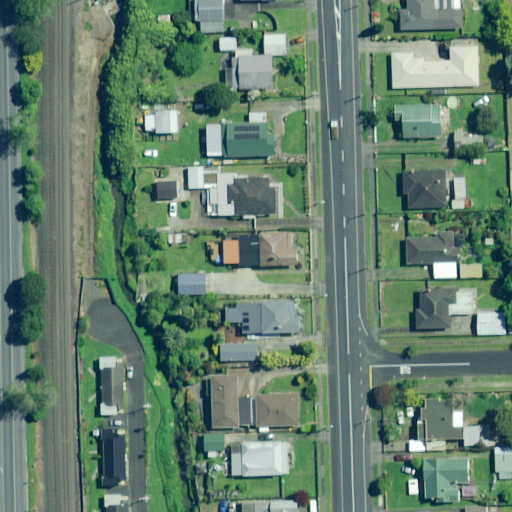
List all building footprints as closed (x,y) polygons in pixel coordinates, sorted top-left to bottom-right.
[(223,32),(221,0),(195,0),(196,21),(201,21),(201,32),(223,32)] [(407,0),(407,10),(400,10),(401,29),(461,29),(460,0),(407,0)] [(236,52),(236,58),(225,58),(226,68),(226,89),(272,89),(272,55),(286,55),(286,35),(265,35),(265,55),(253,55),(253,49),(236,49),(236,52)] [(479,86),(478,47),(451,48),(451,61),(424,62),(424,58),(419,58),(413,59),(413,53),(392,54),(393,88),(479,86)] [(403,138),(442,138),(442,126),(449,126),(449,106),(395,105),(395,123),(403,123),(403,138)] [(177,132),(177,111),(160,111),(160,133),(177,132)] [(267,113),(250,113),(250,123),(221,123),(221,157),(274,156),(274,135),(267,135),(267,113)] [(472,136),(472,126),(464,126),(464,130),(454,130),(455,150),(482,150),(482,136),(472,136)] [(453,196),(453,179),(453,171),(419,172),(419,158),(403,158),(404,194),(409,194),(409,208),(445,208),(445,196),(453,196)] [(243,215),(243,218),(255,218),(255,215),(275,215),(275,188),(268,188),(268,178),(247,178),(247,174),(234,174),(220,174),(220,167),(189,167),(189,188),(211,188),(211,204),(219,204),(219,216),(243,215)] [(261,235),(260,264),(300,265),(300,246),(295,245),(295,231),(261,230),(261,235)] [(434,278),(457,278),(456,262),(461,262),(460,230),(434,230),(435,237),(406,238),(407,264),(434,264),(434,278)] [(495,234),(485,233),(484,245),(495,245),(495,234)] [(192,234),(168,234),(168,243),(192,243),(192,234)] [(223,240),(221,264),(223,264),(240,264),(240,240),(237,240),(237,235),(226,235),(226,240),(224,240),(223,240)] [(240,240),(240,264),(260,264),(261,235),(240,235),(240,240)] [(221,264),(223,240),(207,239),(206,254),(210,254),(210,259),(216,263),(221,264)] [(483,277),(483,264),(461,264),(461,278),(483,277)] [(205,294),(204,274),(178,275),(179,294),(205,294)] [(457,292),(457,290),(420,290),(420,310),(416,310),(416,329),(451,328),(451,314),(473,314),(472,292),(457,292)] [(216,308),(215,327),(225,328),(225,323),(241,324),(240,334),(299,335),(300,314),(293,314),(294,301),(236,299),(236,303),(226,303),(226,308),(216,308)] [(505,334),(505,312),(477,312),(478,334),(505,334)] [(258,360),(257,342),(221,343),(221,361),(258,360)] [(125,408),(126,358),(100,358),(100,369),(103,369),(102,414),(117,415),(118,408),(125,408)] [(298,426),(298,394),(238,396),(237,375),(224,375),(206,376),(206,395),(211,395),(212,428),(298,426)] [(465,440),(465,426),(463,426),(463,412),(452,411),(453,400),(425,399),(425,408),(421,408),(421,418),(418,418),(418,430),(418,441),(410,440),(410,450),(445,451),(446,439),(465,440)] [(465,426),(465,440),(465,445),(495,446),(496,427),(465,426)] [(127,429),(93,429),(93,436),(102,436),(102,475),(98,475),(98,487),(118,487),(118,493),(127,492),(127,429)] [(239,443),(238,433),(232,433),(204,434),(205,448),(217,447),(217,456),(226,455),(226,447),(232,447),(232,453),(233,476),(288,475),(287,443),(239,443)] [(511,472),(511,471),(511,451),(495,451),(495,471),(499,471),(499,479),(511,479),(511,472)] [(467,459),(424,459),(424,499),(436,499),(436,502),(457,502),(457,483),(467,483),(467,459)] [(121,496),(89,495),(89,506),(107,506),(106,511),(127,511),(127,496),(121,496)] [(297,511),(298,501),(239,502),(239,511),(297,511)]
